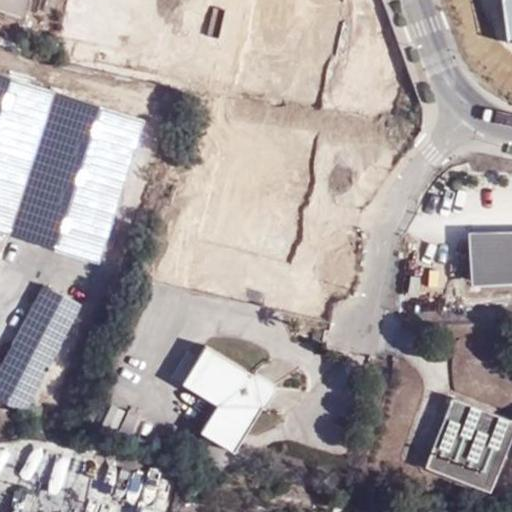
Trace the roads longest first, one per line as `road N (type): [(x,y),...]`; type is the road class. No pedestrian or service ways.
road 1 (residential): [(472,110),(394,199),(364,328)]
road 2 (unknown): [(364,328),(351,360),(327,372),(192,301)]
road 3 (tertiary): [(472,110),(450,84),(418,0)]
